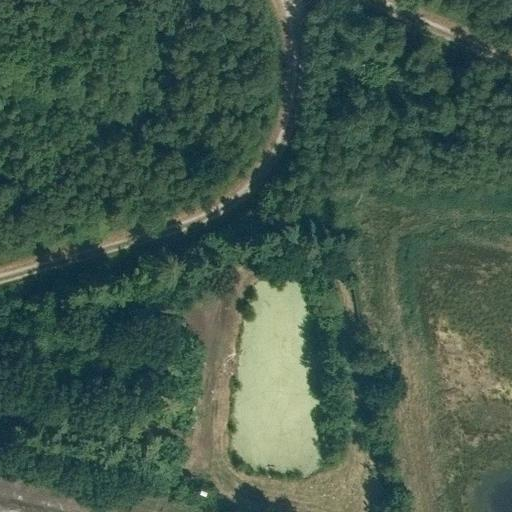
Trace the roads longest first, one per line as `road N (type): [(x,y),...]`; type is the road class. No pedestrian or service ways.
road 1 (track): [(280,0),(291,64),(280,132),(249,185),(205,220),(0,279)]
road 2 (track): [(361,0),(511,67)]
